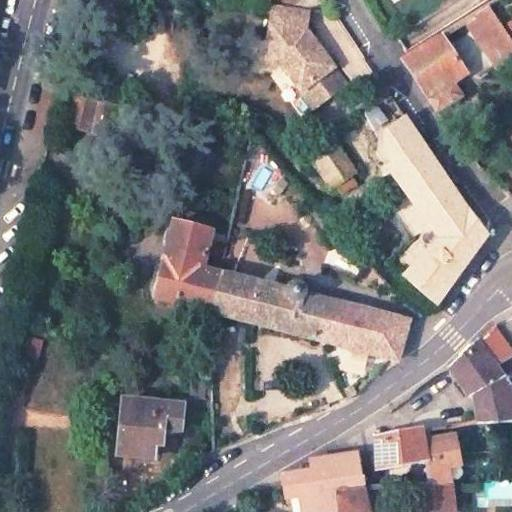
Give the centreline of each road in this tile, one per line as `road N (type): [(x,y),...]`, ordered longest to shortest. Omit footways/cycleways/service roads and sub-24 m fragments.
road 1 (tertiary): [(511,283),(361,406),(173,511)]
road 2 (residential): [(511,236),(400,100),(332,0)]
road 3 (secondary): [(0,137),(33,0)]
